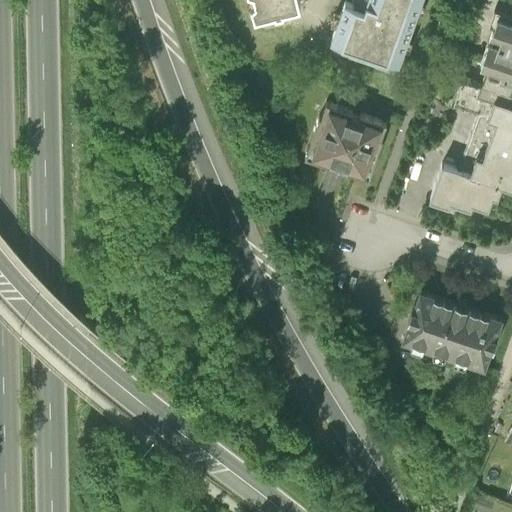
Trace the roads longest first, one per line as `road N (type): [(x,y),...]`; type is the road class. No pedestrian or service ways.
road 1 (trunk): [(398,511),(357,456),(243,247),(144,0)]
road 2 (trunk): [(50,511),(39,0)]
road 3 (trunk): [(0,270),(82,354),(283,511)]
road 4 (trunk): [(0,234),(4,511)]
road 5 (residential): [(511,270),(413,235),(370,236)]
